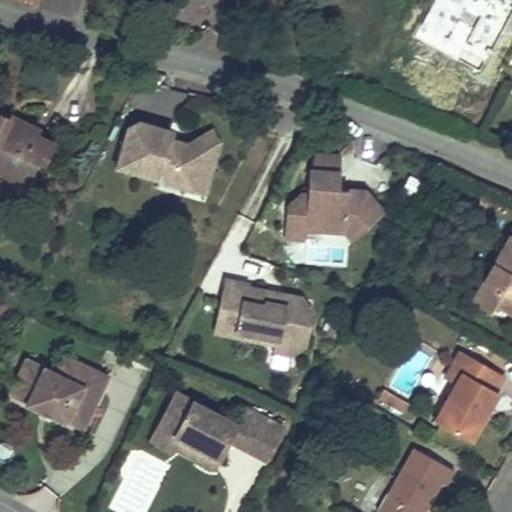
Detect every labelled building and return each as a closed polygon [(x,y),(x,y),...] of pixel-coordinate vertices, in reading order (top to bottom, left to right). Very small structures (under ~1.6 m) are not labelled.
[(435,0),(415,37),(478,71),(511,7),(498,0),(435,0)] [(39,133),(0,116),(0,164),(13,171),(22,147),(31,151),(39,133)] [(211,170),(216,152),(202,148),(195,136),(186,141),(178,145),(178,147),(168,145),(172,129),(139,119),(128,125),(116,165),(158,177),(161,169),(175,173),(181,185),(198,190),(205,168),(211,170)] [(219,142),(212,128),(195,136),(202,148),(216,152),(219,142)] [(178,145),(186,141),(170,136),(168,145),(178,147),(178,145)] [(342,168),(343,153),(316,151),(315,166),(342,168)] [(387,212),(367,187),(350,186),(343,193),(337,193),(338,186),(341,187),(341,186),(342,168),(315,166),(314,166),(311,166),(309,191),(304,190),(289,203),(302,218),(307,218),(307,226),(308,226),(347,228),(354,237),(387,212)] [(205,192),(211,170),(205,168),(198,190),(205,192)] [(181,184),(175,173),(161,169),(158,177),(181,184)] [(307,226),(307,218),(302,218),(289,203),(287,234),(307,236),(308,226),(307,226)] [(511,303),(511,227),(510,226),(473,296),(494,308),(498,300),(510,308),(511,303)] [(249,282),(227,277),(217,329),(268,339),(269,334),(279,336),(278,341),(293,344),(308,334),(312,309),(303,295),(283,291),(276,294),(270,293),(271,288),(249,284),(249,282)] [(293,344),(278,341),(277,349),(291,352),(306,342),(308,334),(293,344)] [(463,377),(441,416),(481,436),(489,419),(480,415),(488,400),(497,403),(508,386),(501,382),(509,368),(468,343),(459,359),(470,364),(463,377)] [(26,401),(26,403),(67,422),(67,420),(85,428),(101,392),(109,374),(64,353),(56,371),(43,365),(26,401)] [(43,365),(26,357),(9,393),(26,401),(43,365)] [(463,377),(470,364),(459,359),(453,370),(463,377)] [(411,399),(384,385),(380,395),(406,408),(411,399)] [(267,458),(283,425),(245,406),(237,423),(176,394),(159,428),(182,439),(203,450),(199,459),(216,468),(227,446),(222,444),(225,437),(230,440),(267,458)] [(489,419),(497,403),(488,400),(480,415),(489,419)] [(177,449),(182,439),(159,428),(153,442),(175,453),(177,449)] [(203,450),(182,439),(177,449),(199,459),(203,450)] [(419,442),(381,508),(388,511),(426,511),(447,477),(443,475),(452,460),(419,442)] [(451,479),(458,464),(452,460),(443,475),(447,477),(451,479)]
